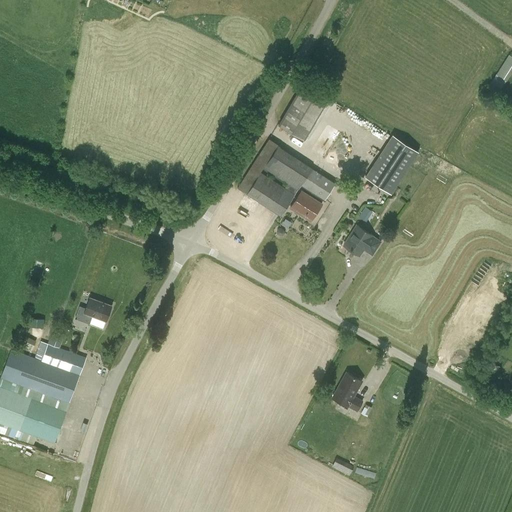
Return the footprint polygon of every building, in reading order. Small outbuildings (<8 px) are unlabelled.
[(506,80),(511,70),(511,56),(509,54),(496,74),(506,80)] [(301,85),(278,124),(304,140),(327,100),(301,85)] [(365,176),(391,192),(418,150),(392,134),(365,176)] [(294,194),(298,189),(301,184),(325,199),(335,183),(311,168),(312,167),(279,144),(263,168),(287,183),(284,188),(260,172),(246,194),(280,216),(294,194)] [(335,172),(338,167),(325,159),(322,165),(335,172)] [(311,221),(321,204),(301,191),(290,208),(311,221)] [(366,205),(360,215),(368,220),(375,210),(366,205)] [(229,210),(226,216),(242,224),(245,218),(229,210)] [(344,244),(356,252),(360,247),(363,250),(364,249),(372,254),(381,240),(357,224),(344,244)] [(103,328),(105,321),(111,305),(90,298),(86,308),(79,306),(75,318),(103,328)] [(21,345),(36,352),(40,344),(36,342),(36,341),(26,336),(21,345)] [(79,375),(12,350),(0,381),(0,422),(54,443),(79,375)] [(483,377),(492,383),(501,367),(493,362),(483,377)] [(332,397),(347,405),(357,411),(363,400),(353,394),(361,380),(347,372),(332,397)] [(332,466),(349,475),(354,466),(337,457),(332,466)] [(358,467),(356,472),(375,478),(377,473),(358,467)]
